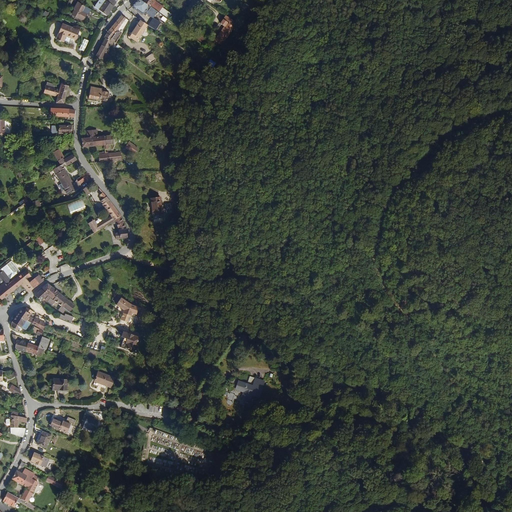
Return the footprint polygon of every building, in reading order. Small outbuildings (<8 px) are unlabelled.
[(107,13),(113,4),(105,0),(103,0),(102,2),(98,0),(97,0),(95,6),(107,13)] [(147,11),(151,5),(149,4),(144,0),(136,0),(131,4),(141,12),(143,9),(147,11)] [(156,0),(144,0),(149,4),(150,2),(163,12),(166,7),(156,0)] [(211,8),(199,0),(191,0),(209,12),(211,8)] [(86,12),(83,10),(86,4),(79,1),(72,13),(83,18),(86,12)] [(156,10),(157,9),(151,5),(147,11),(152,14),(155,10),(156,10)] [(112,34),(120,23),(125,16),(121,14),(107,30),(112,34)] [(226,32),(233,21),(223,14),(220,19),(224,21),(220,28),(226,32)] [(155,27),(160,19),(152,15),(147,22),(155,27)] [(139,35),(147,22),(140,18),(132,30),(139,35)] [(76,38),(79,29),(63,22),(58,34),(64,38),(66,34),(76,38)] [(113,38),(111,36),(112,34),(107,30),(104,36),(105,37),(101,43),(106,46),(107,43),(110,44),(113,38)] [(212,39),(200,30),(196,35),(209,44),(212,39)] [(84,51),(89,41),(84,38),(79,49),(84,51)] [(106,52),(109,47),(106,46),(101,43),(95,56),(100,58),(101,56),(109,60),(111,56),(106,52)] [(151,66),(158,62),(152,53),(146,57),(151,66)] [(64,102),(70,85),(68,84),(69,81),(65,79),(64,79),(62,84),(48,79),(45,91),(58,96),(56,101),(64,102)] [(105,101),(107,92),(101,91),(101,86),(90,86),(88,97),(98,97),(98,100),(105,101)] [(67,115),(67,107),(57,107),(56,108),(51,108),(51,114),(67,115)] [(70,131),(70,123),(58,123),(58,131),(70,131)] [(102,146),(103,137),(98,137),(87,137),(82,137),(83,146),(102,146)] [(113,146),(114,137),(103,137),(102,146),(102,149),(106,149),(106,146),(113,146)] [(66,164),(76,159),(73,153),(65,157),(59,147),(53,150),(60,163),(64,161),(65,162),(66,164)] [(133,159),(136,153),(126,147),(122,153),(133,159)] [(107,162),(107,155),(105,155),(105,153),(96,153),(96,162),(107,162)] [(73,183),(62,165),(65,162),(64,161),(60,163),(53,167),(64,188),(71,184),(73,183)] [(78,187),(76,185),(85,181),(86,182),(91,177),(86,172),(79,175),(73,183),(71,184),(64,188),(67,194),(77,189),(76,188),(78,187)] [(92,189),(89,185),(82,190),(86,194),(92,189)] [(121,215),(110,200),(103,191),(100,194),(105,198),(102,200),(104,203),(112,214),(110,216),(111,217),(106,220),(108,223),(115,219),(121,215)] [(157,213),(156,195),(146,195),(147,214),(157,213)] [(83,199),(68,208),(72,216),(88,207),(83,199)] [(128,228),(121,215),(115,219),(121,230),(121,232),(117,233),(118,238),(129,237),(128,228)] [(95,232),(108,223),(106,220),(111,217),(110,216),(98,224),(95,219),(90,223),(95,232)] [(77,253),(73,247),(68,251),(72,256),(77,253)] [(14,276),(23,268),(16,259),(0,272),(0,286),(7,281),(10,278),(13,281),(16,279),(15,278),(14,276)] [(15,278),(25,270),(23,268),(14,276),(15,278)] [(33,273),(29,268),(24,272),(29,277),(30,277),(33,273)] [(0,295),(3,300),(24,282),(26,285),(32,280),(32,279),(30,277),(29,277),(24,272),(16,279),(13,281),(10,284),(7,281),(0,286),(0,295)] [(36,286),(45,279),(39,273),(34,277),(34,278),(32,280),(26,285),(31,291),(36,286)] [(46,295),(52,287),(48,283),(34,295),(38,298),(41,301),(45,296),(46,295)] [(53,300),(59,292),(52,287),(46,295),(53,300)] [(68,300),(59,292),(53,300),(46,295),(45,296),(46,297),(47,298),(46,300),(52,305),(55,302),(61,307),(58,309),(63,312),(65,310),(62,308),(68,300)] [(69,313),(82,297),(75,292),(68,300),(62,308),(65,310),(69,313)] [(123,318),(128,305),(125,303),(126,300),(116,292),(111,299),(116,303),(117,302),(119,304),(118,305),(117,310),(116,313),(115,315),(123,318)] [(30,315),(32,313),(33,314),(34,312),(26,308),(24,311),(20,309),(18,313),(29,320),(31,316),(30,315)] [(29,320),(18,313),(13,321),(22,327),(27,330),(30,324),(29,324),(31,321),(29,320)] [(45,323),(34,317),(34,318),(31,316),(29,320),(31,321),(32,322),(45,330),(48,324),(45,323)] [(22,327),(13,321),(12,322),(11,326),(19,332),(22,327)] [(135,344),(139,336),(124,330),(120,340),(133,344),(135,344)] [(28,352),(30,344),(18,340),(19,335),(12,334),(14,344),(16,344),(15,349),(28,352)] [(47,350),(51,339),(43,337),(40,347),(45,349),(47,350)] [(130,351),(132,347),(119,342),(117,345),(130,351)] [(107,348),(103,346),(96,343),(94,348),(105,352),(107,348)] [(38,351),(40,347),(30,344),(28,352),(37,354),(38,351)] [(112,388),(115,379),(99,372),(95,381),(112,388)] [(66,391),(68,380),(54,379),(53,390),(57,390),(58,389),(66,391)] [(22,396),(20,390),(16,387),(14,392),(22,396)] [(250,408),(253,392),(244,390),(242,398),(225,395),(224,399),(228,400),(227,404),(233,405),(233,407),(238,409),(237,412),(242,414),(243,407),(250,408)] [(94,415),(84,412),(82,418),(85,419),(83,426),(94,430),(99,419),(93,417),(94,415)] [(29,422),(28,417),(22,416),(19,416),(18,418),(15,418),(15,423),(14,426),(22,427),(22,422),(29,423),(29,422)] [(66,425),(52,419),(50,425),(63,431),(66,425)] [(26,438),(28,429),(22,427),(14,426),(14,433),(26,438)] [(47,449),(52,436),(43,433),(42,435),(41,438),(40,437),(38,441),(40,441),(39,444),(38,445),(47,449)] [(46,468),(50,458),(35,452),(31,462),(46,468)] [(28,503),(39,483),(33,480),(28,477),(23,475),(18,472),(13,480),(28,487),(21,499),(28,503)] [(46,482),(57,487),(60,480),(49,476),(46,482)] [(21,499),(8,492),(3,502),(15,508),(18,503),(21,504),(22,503),(27,505),(28,503),(21,499)]
